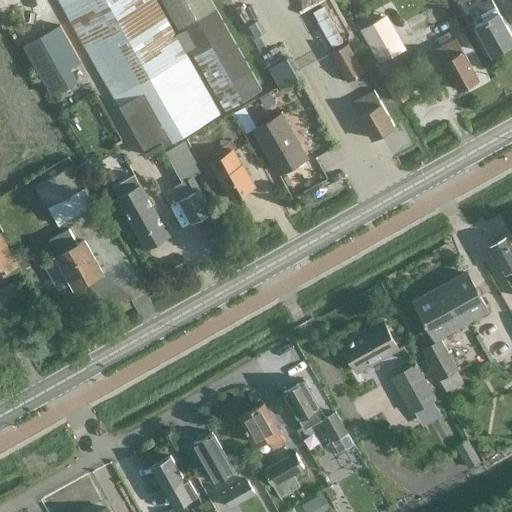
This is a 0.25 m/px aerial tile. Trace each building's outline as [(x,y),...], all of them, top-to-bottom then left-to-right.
[(60,0),(148,155),(221,113),(157,0),(60,0)] [(263,90),(211,0),(162,0),(225,110),(263,90)] [(484,17),(476,22),(492,52),(511,41),(511,33),(493,0),(483,0),(476,4),(484,17)] [(387,13),(359,29),(379,64),(406,48),(387,13)] [(60,25),(25,45),(45,80),(80,61),(60,25)] [(435,46),(443,59),(460,89),(480,78),(463,49),(456,35),(435,46)] [(331,52),(347,82),(348,81),(365,72),(366,72),(349,42),(331,52)] [(288,54),(269,64),(280,86),(299,76),(288,54)] [(397,100),(409,94),(398,75),(386,81),(397,100)] [(351,101),(359,114),(373,138),(395,125),(374,88),(351,101)] [(245,107),(235,112),(241,123),(250,118),(245,107)] [(281,110),(253,127),(279,173),(308,156),(281,110)] [(173,185),(180,198),(192,221),(213,209),(194,173),(201,169),(185,140),(166,150),(183,180),(173,185)] [(233,147),(211,160),(232,198),(255,185),(233,147)] [(106,159),(118,176),(130,167),(118,150),(106,159)] [(85,186),(73,164),(34,187),(47,209),(49,208),(59,225),(94,204),(84,187),(85,186)] [(134,173),(113,185),(147,246),(168,234),(134,173)] [(69,229),(50,240),(57,253),(76,287),(103,271),(85,237),(77,242),(69,229)] [(0,230),(0,274),(19,264),(0,230)] [(488,245),(505,274),(511,286),(511,242),(508,235),(488,245)] [(441,337),(489,310),(468,272),(443,286),(444,289),(416,305),(436,340),(422,348),(447,392),(464,383),(457,370),(459,369),(441,337)] [(357,372),(399,349),(383,320),(342,343),(357,372)] [(303,375),(313,371),(296,335),(258,353),(263,364),(273,359),(282,379),(301,370),(303,375)] [(392,376),(412,411),(435,397),(415,362),(392,376)] [(283,391),(305,428),(320,420),(332,441),(348,432),(336,411),(326,416),(320,407),(321,407),(304,379),(283,391)] [(273,449),(286,441),(264,401),(240,414),(258,444),(268,438),(273,449)] [(198,438),(194,441),(217,481),(235,471),(212,431),(208,433),(207,431),(197,436),(198,438)] [(480,461),(474,450),(464,456),(470,467),(480,461)] [(296,452),(264,470),(280,497),(300,486),(293,473),(304,466),(296,452)] [(152,465),(175,505),(197,492),(188,477),(185,479),(170,454),(152,465)] [(237,502),(243,511),(260,501),(247,478),(222,492),(230,506),(237,502)] [(322,492),(309,500),(315,511),(327,511),(332,510),(322,492)]
